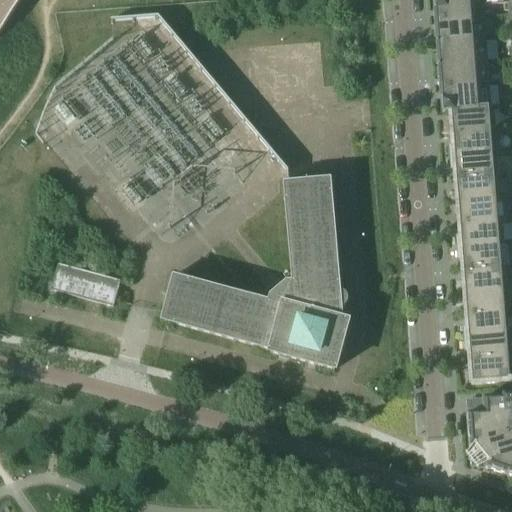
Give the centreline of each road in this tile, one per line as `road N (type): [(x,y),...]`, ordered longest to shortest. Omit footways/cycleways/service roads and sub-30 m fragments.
road 1 (residential): [(420,492),(437,434),(402,0)]
road 2 (residential): [(420,492),(116,395)]
